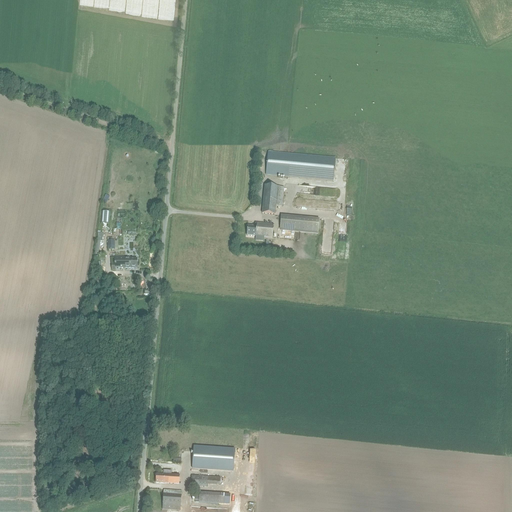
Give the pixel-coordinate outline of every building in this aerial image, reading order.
[(336,159),(268,153),(266,175),(334,181),(336,159)] [(265,186),(262,214),(275,215),(276,206),(282,207),(284,188),(265,186)] [(319,234),(320,221),(282,217),(281,231),(319,234)] [(255,227),(251,226),(248,226),(247,236),(273,239),(275,225),(255,223),(255,227)] [(116,268),(137,268),(137,259),(130,259),(130,258),(115,258),(115,264),(112,264),(112,270),(116,270),(116,268)] [(194,447),(193,462),(192,469),(227,471),(233,472),(235,450),(194,447)] [(179,485),(179,476),(171,475),(172,471),(164,471),(163,474),(156,474),(156,483),(179,485)] [(192,475),(191,485),(207,487),(207,482),(219,483),(219,477),(192,475)] [(182,495),(176,495),(176,491),(164,490),(162,509),(180,511),(182,495)] [(199,493),(198,503),(218,505),(219,495),(199,493)]
